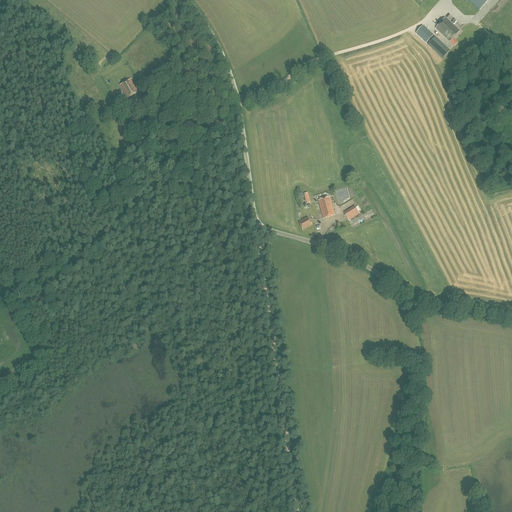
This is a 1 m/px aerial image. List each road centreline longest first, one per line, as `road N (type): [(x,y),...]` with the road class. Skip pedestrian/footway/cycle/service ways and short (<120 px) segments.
road 1 (track): [(511,52),(448,8),(237,102)]
road 2 (unclassified): [(255,225),(297,511)]
road 3 (unclassified): [(511,314),(436,298),(333,246),(255,225)]
road 4 (unclassified): [(255,225),(234,87),(187,0)]
